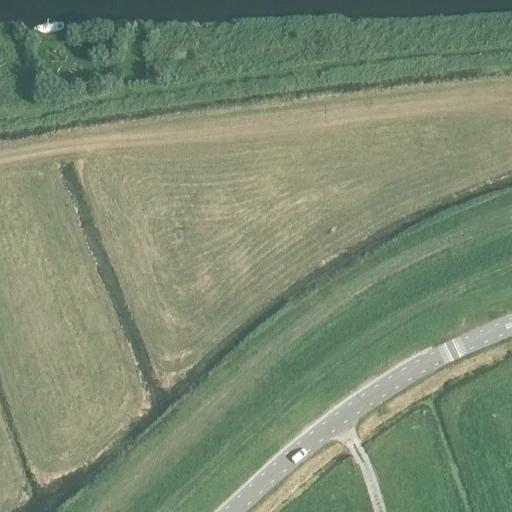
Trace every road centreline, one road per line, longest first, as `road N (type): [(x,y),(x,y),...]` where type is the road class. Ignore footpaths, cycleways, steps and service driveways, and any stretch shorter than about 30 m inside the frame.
road 1 (track): [(0,156),(511,103)]
road 2 (track): [(511,216),(393,267),(272,351),(103,511)]
road 3 (tertiary): [(232,511),(359,402),(511,322)]
